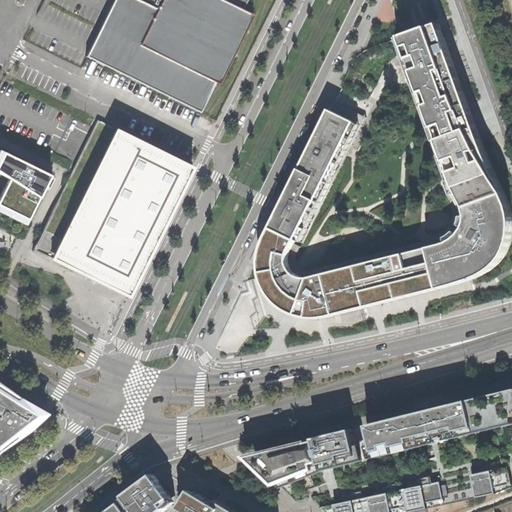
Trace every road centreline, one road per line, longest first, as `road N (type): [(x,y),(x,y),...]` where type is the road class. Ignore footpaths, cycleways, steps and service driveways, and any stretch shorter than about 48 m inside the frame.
road 1 (residential): [(169,380),(359,0)]
road 2 (primary): [(235,421),(511,338)]
road 3 (residential): [(7,48),(229,158)]
road 4 (secondary): [(395,348),(239,394),(159,399)]
road 5 (residential): [(229,158),(121,369)]
road 6 (primary): [(395,348),(247,376),(169,380)]
road 7 (residential): [(310,0),(229,158)]
road 8 (primary): [(121,369),(0,299)]
road 9 (secondary): [(95,412),(0,498)]
road 10 (primary): [(511,319),(395,348)]
